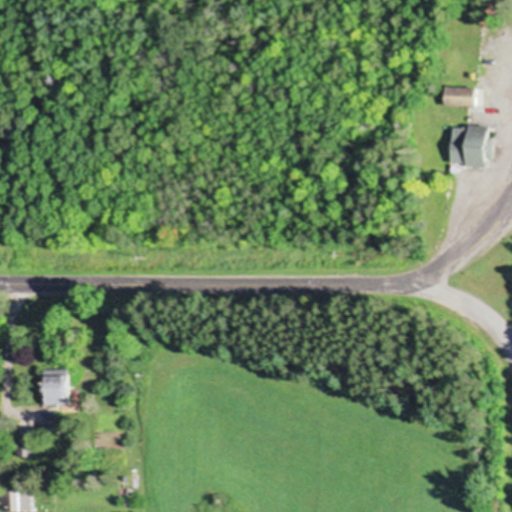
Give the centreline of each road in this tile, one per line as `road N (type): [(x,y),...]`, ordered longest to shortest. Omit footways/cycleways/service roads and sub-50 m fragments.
road 1 (residential): [(0,286),(419,287),(487,319),(511,349)]
road 2 (residential): [(419,287),(470,246),(511,191)]
